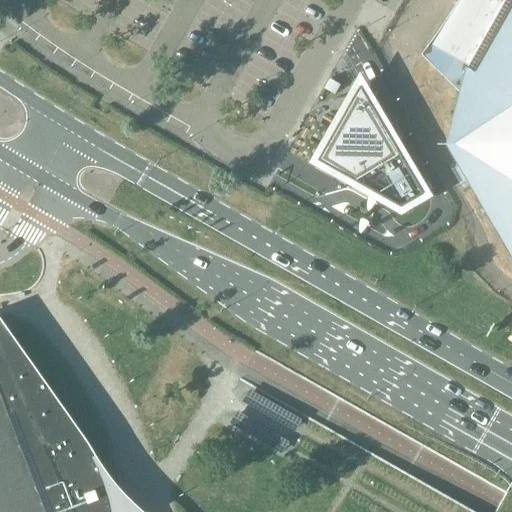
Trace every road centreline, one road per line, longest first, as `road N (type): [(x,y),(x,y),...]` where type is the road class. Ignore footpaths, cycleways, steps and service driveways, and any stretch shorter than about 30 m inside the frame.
road 1 (secondary): [(511,387),(71,126)]
road 2 (secondary): [(40,177),(380,379)]
road 3 (trunk): [(380,379),(511,486)]
road 4 (secondary): [(380,379),(511,452)]
